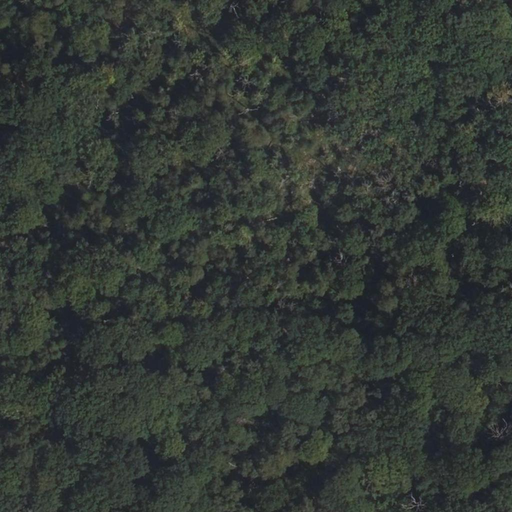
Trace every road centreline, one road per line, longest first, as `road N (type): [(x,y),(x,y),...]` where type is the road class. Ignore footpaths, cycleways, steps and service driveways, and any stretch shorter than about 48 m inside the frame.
road 1 (track): [(0,501),(104,402),(202,325),(316,189),(451,0)]
road 2 (track): [(202,325),(319,325),(433,353),(499,412),(511,498)]
